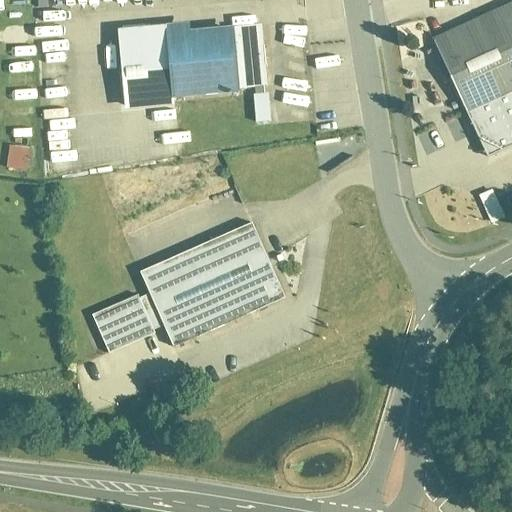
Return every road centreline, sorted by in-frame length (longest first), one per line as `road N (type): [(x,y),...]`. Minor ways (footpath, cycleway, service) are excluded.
road 1 (residential): [(457,294),(428,270),(390,200),(358,0)]
road 2 (secondary): [(251,511),(0,470)]
road 3 (secondary): [(457,294),(423,352),(384,511)]
